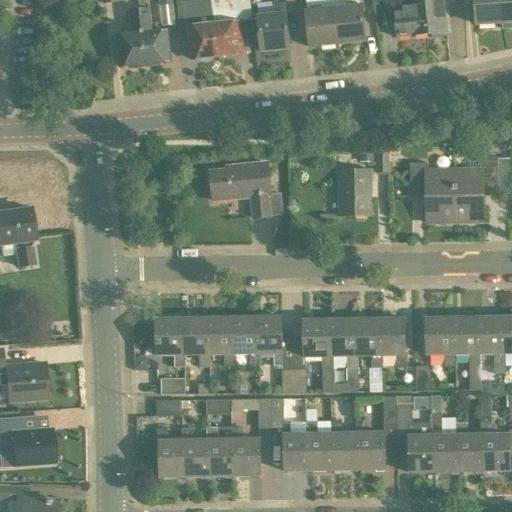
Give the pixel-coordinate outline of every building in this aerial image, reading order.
[(158,0),(161,27),(175,26),(172,0),(158,0)] [(190,17),(191,27),(188,28),(192,60),(217,58),(210,0),(201,0),(194,1),(193,0),(175,0),(177,18),(190,17)] [(210,0),(217,58),(242,55),(239,23),(252,21),(250,0),(210,0)] [(292,2),(291,0),(272,0),(274,16),(258,18),(262,53),(265,53),(267,56),(276,55),(277,51),(289,50),(284,3),(292,2)] [(403,0),(404,5),(404,8),(424,6),(427,36),(447,34),(443,0),(403,0)] [(500,0),(475,0),(477,26),(501,24),(502,24),(500,0)] [(511,0),(500,0),(502,24),(501,24),(502,30),(511,29),(511,0)] [(139,9),(146,65),(147,65),(150,68),(157,67),(159,63),(170,62),(166,34),(152,35),(150,9),(147,9),(146,4),(138,4),(139,9)] [(404,5),(393,6),(396,39),(411,38),(411,37),(427,36),(424,6),(404,8),(404,5)] [(360,7),(333,10),(336,45),(365,42),(361,7),(360,7)] [(128,10),(131,36),(118,37),(121,68),(132,66),(135,70),(141,69),(143,65),(146,65),(139,9),(128,10)] [(333,10),(306,13),(310,48),(336,45),(333,10)] [(375,148),(376,174),(390,173),(390,148),(375,148)] [(454,172),(455,223),(484,223),(483,196),(498,196),(498,158),(481,158),(481,162),(454,162),(454,172)] [(455,223),(454,172),(427,173),(427,163),(410,164),(411,197),(428,197),(428,224),(455,223)] [(213,202),(251,198),(254,219),(271,218),(268,196),(271,196),(268,164),(232,168),(233,170),(210,173),(213,202)] [(339,170),(339,217),(371,216),(370,170),(339,170)] [(15,212),(0,214),(0,245),(14,243),(15,248),(14,248),(15,255),(16,267),(35,265),(33,246),(31,246),(31,241),(35,240),(30,210),(26,210),(26,207),(14,208),(15,212)] [(510,318),(501,319),(502,355),(505,355),(511,355),(511,311),(510,312),(510,318)] [(256,318),(232,319),(232,356),(235,356),(249,356),(249,367),(260,367),(260,356),(257,356),(256,318)] [(282,318),(256,318),(257,356),(260,356),(274,355),(274,367),(285,366),(285,352),(282,352),(282,318)] [(183,357),(182,319),(156,320),(156,357),(175,357),(175,368),(185,368),(185,357),(183,357)] [(206,319),(182,319),(183,357),(185,357),(199,356),(200,368),(210,368),(210,356),(206,356),(206,319)] [(232,319),(206,319),(206,356),(210,356),(224,356),(225,367),(235,367),(235,356),(232,356),(232,319)] [(455,367),(455,356),(452,356),(451,319),(426,320),(427,356),(444,356),(445,367),(452,367),(455,367)] [(452,356),(455,356),(469,356),(470,391),(481,391),(480,356),(478,356),(477,319),(451,319),(452,356)] [(501,319),(477,319),(478,356),(480,356),(494,355),(495,375),(505,374),(505,355),(502,355),(501,319)] [(405,320),(379,321),(379,356),(383,356),(397,356),(397,369),(407,369),(407,353),(405,354),(405,320)] [(333,369),(333,357),(330,357),(329,321),(304,321),(304,357),(322,357),(322,369),(331,369),(333,369)] [(330,357),(333,357),(347,357),(347,369),(358,369),(358,356),(355,356),(354,321),(329,321),(330,357)] [(379,321),(354,321),(355,356),(358,356),(372,356),(372,369),(383,369),(383,356),(379,356),(379,321)] [(0,386),(7,386),(8,402),(47,399),(44,365),(5,368),(4,368),(3,351),(0,351),(0,386)] [(416,367),(416,393),(428,392),(428,367),(416,367)] [(282,369),(282,394),(306,394),(306,369),(282,369)] [(161,379),(162,396),(185,395),(185,379),(161,379)] [(419,395),(419,409),(447,409),(447,395),(419,395)] [(397,397),(384,397),(384,399),(385,425),(397,425),(397,397)] [(397,397),(397,425),(409,425),(410,459),(410,473),(437,473),(436,437),(432,437),(432,423),(431,423),(412,423),(412,407),(411,407),(411,397),(397,397)] [(482,423),(481,423),(482,436),(486,436),(487,472),(510,472),(510,455),(511,454),(511,430),(510,431),(510,436),(492,436),(491,398),(481,399),(482,423)] [(181,400),(156,400),(156,417),(181,417),(181,400)] [(231,412),(231,400),(206,401),(206,416),(231,416),(231,412)] [(258,429),(272,429),(272,400),(231,400),(231,412),(258,412),(258,429)] [(272,400),(272,429),(284,429),(284,435),(285,473),(311,472),(310,434),(306,434),(293,435),(293,423),(284,423),(284,400),(272,400)] [(431,413),(431,423),(432,423),(432,437),(436,437),(437,473),(462,472),(461,436),(456,437),(456,424),(441,424),(441,413),(431,413)] [(10,420),(0,420),(0,453),(13,452),(14,467),(53,464),(51,430),(48,430),(23,432),(21,419),(10,420)] [(306,423),(306,434),(310,434),(311,472),(336,472),(335,434),(332,434),(331,434),(317,434),(317,422),(306,422),(306,423)] [(336,472),(361,472),(360,433),(342,434),(342,422),(331,422),(331,434),(332,434),(335,434),(336,472)] [(360,433),(361,472),(385,471),(385,459),(385,433),(368,433),(367,422),(361,422),(361,433),(360,433)] [(467,423),(456,424),(456,437),(461,436),(462,472),(487,472),(486,436),(482,436),(481,423),(480,423),(481,436),(467,436),(467,423)] [(206,428),(206,441),(211,441),(212,477),(236,476),(235,440),(231,441),(218,441),(217,428),(206,428)] [(231,428),(231,441),(235,440),(236,476),(261,476),(260,440),(242,440),(242,428),(231,428)] [(181,429),(182,441),(186,441),(187,477),(212,477),(211,441),(206,441),(193,441),(193,429),(181,429)] [(186,441),(182,441),(168,442),(168,430),(157,430),(157,446),(160,445),(161,478),(187,477),(186,441)] [(0,501),(8,502),(8,486),(0,486),(0,501)] [(55,511),(56,501),(17,500),(16,511),(55,511)]
